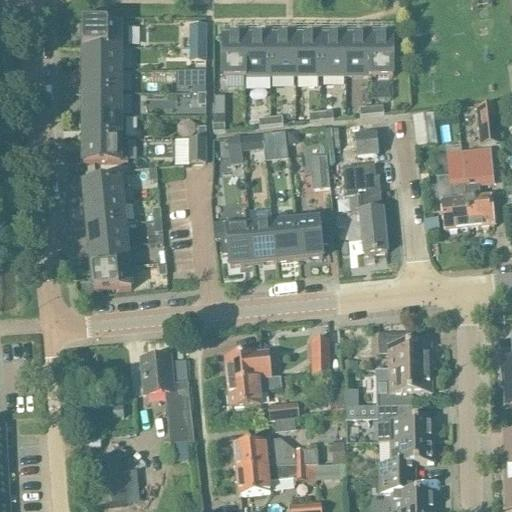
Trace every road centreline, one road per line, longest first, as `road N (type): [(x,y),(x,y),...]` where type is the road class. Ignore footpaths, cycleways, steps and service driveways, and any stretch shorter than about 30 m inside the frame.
road 1 (residential): [(49,328),(32,0)]
road 2 (residential): [(193,315),(419,297)]
road 3 (residential): [(473,511),(466,291)]
road 4 (residential): [(211,511),(193,315)]
road 5 (residential): [(58,511),(49,328)]
road 6 (residential): [(419,297),(402,134)]
road 7 (residential): [(49,328),(193,315)]
